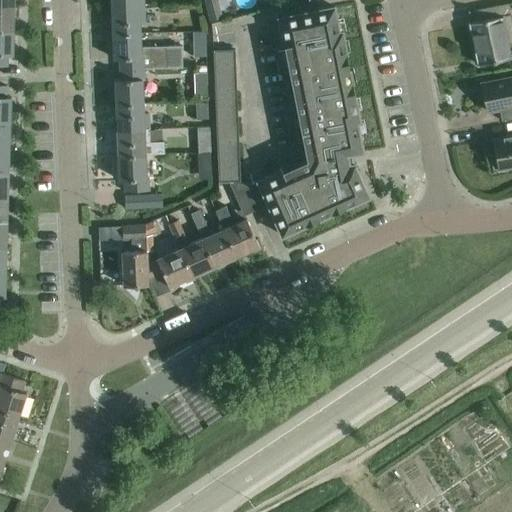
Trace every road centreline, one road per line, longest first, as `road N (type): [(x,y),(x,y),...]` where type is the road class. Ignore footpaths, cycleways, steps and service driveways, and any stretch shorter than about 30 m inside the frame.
road 1 (residential): [(80,360),(115,358),(407,227),(444,220)]
road 2 (secondary): [(187,511),(511,298)]
road 3 (residential): [(80,360),(61,0)]
road 4 (track): [(256,511),(511,359)]
road 5 (residential): [(444,220),(402,7)]
road 6 (residential): [(57,511),(82,443),(80,360)]
